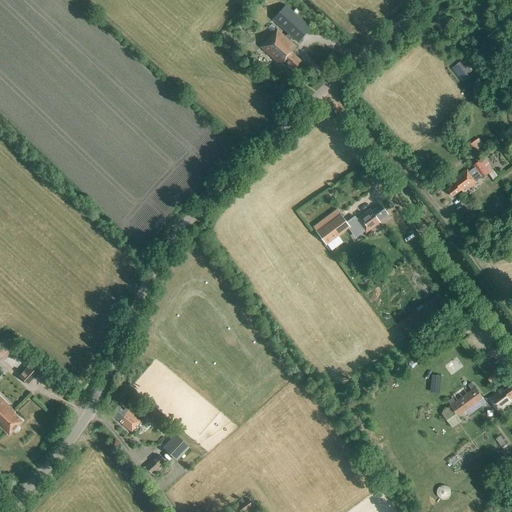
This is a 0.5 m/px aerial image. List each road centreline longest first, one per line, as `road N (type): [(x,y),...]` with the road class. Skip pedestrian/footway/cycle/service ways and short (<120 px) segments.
road 1 (unclassified): [(5,511),(81,425),(118,327),(188,217),(257,146),(432,0)]
road 2 (track): [(334,98),(364,156),(511,355)]
road 3 (track): [(324,88),(412,179),(511,313)]
road 4 (track): [(91,405),(172,511)]
